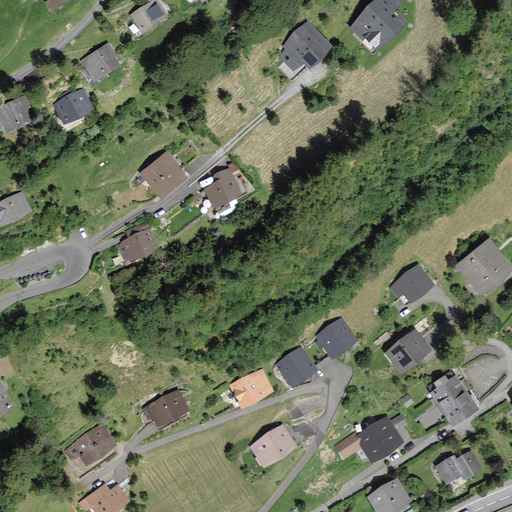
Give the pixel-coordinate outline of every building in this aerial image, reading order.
[(168,15),(158,0),(148,0),(147,1),(148,3),(130,15),(142,32),(168,15)] [(404,0),(378,0),(353,30),(379,52),(408,19),(397,9),(404,0)] [(334,46),(309,21),(283,46),(286,49),(279,56),(294,72),(304,63),(310,69),(334,46)] [(81,60),(95,82),(121,65),(115,56),(118,54),(109,42),(81,60)] [(84,88),(54,104),(65,124),(94,109),(84,88)] [(26,94),(0,107),(0,121),(6,133),(34,120),(28,109),(32,107),(26,94)] [(189,177),(167,151),(140,172),(162,199),(189,177)] [(246,193),(234,172),(203,188),(215,210),(246,193)] [(0,227),(33,212),(23,190),(0,201),(0,227)] [(160,248),(151,229),(121,243),(130,262),(160,248)] [(511,264),(491,238),(458,264),(481,293),(511,268),(511,264)] [(419,264),(390,287),(399,298),(403,295),(410,303),(435,284),(419,264)] [(318,339),(315,342),(320,349),(323,347),(332,359),(358,341),(342,318),(316,336),(318,339)] [(416,329),(386,354),(402,373),(432,349),(416,329)] [(302,347),(277,364),(293,387),(318,369),(302,347)] [(275,391),(263,369),(230,386),(242,409),(275,391)] [(429,386),(453,423),(479,406),(455,369),(429,386)] [(0,415),(16,407),(1,382),(0,382),(0,415)] [(190,411),(179,389),(143,408),(149,419),(152,417),(158,428),(190,411)] [(357,432),(336,446),(344,458),(362,447),(372,463),(405,441),(388,416),(360,435),(357,432)] [(284,425),(250,446),(264,468),(298,446),(284,425)] [(118,451),(100,426),(63,452),(81,477),(118,451)] [(455,455),(436,466),(447,484),(462,475),(464,479),(483,468),(472,450),(457,459),(455,455)] [(398,480),(369,497),(378,511),(393,511),(411,502),(398,480)] [(111,490),(106,483),(79,502),(86,511),(92,507),(95,511),(115,511),(131,501),(120,484),(111,490)]
